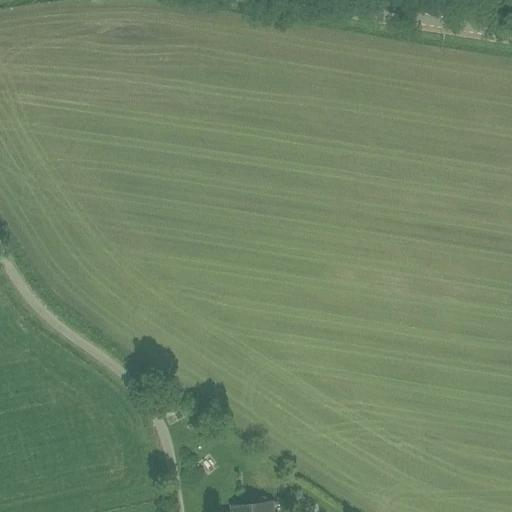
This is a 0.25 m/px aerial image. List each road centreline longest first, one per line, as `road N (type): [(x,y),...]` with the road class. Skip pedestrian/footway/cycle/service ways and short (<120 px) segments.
road 1 (unclassified): [(177,511),(150,425),(103,364),(28,294),(0,246)]
road 2 (tertiary): [(511,33),(302,0)]
